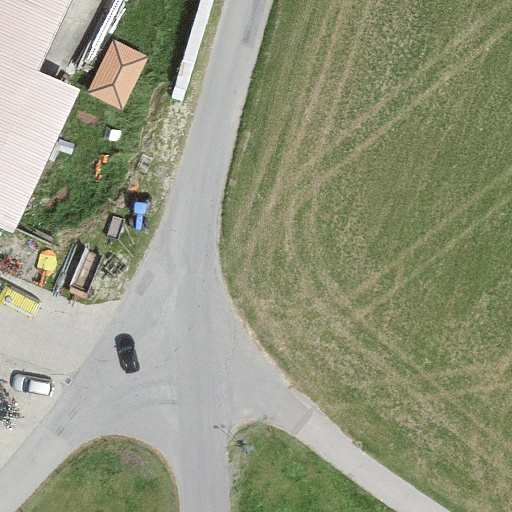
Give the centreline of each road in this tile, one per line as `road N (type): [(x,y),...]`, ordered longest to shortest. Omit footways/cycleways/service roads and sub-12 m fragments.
road 1 (unclassified): [(251,0),(198,205),(197,355)]
road 2 (residential): [(0,498),(123,372),(153,357),(197,355)]
road 3 (unclassified): [(207,511),(197,355)]
